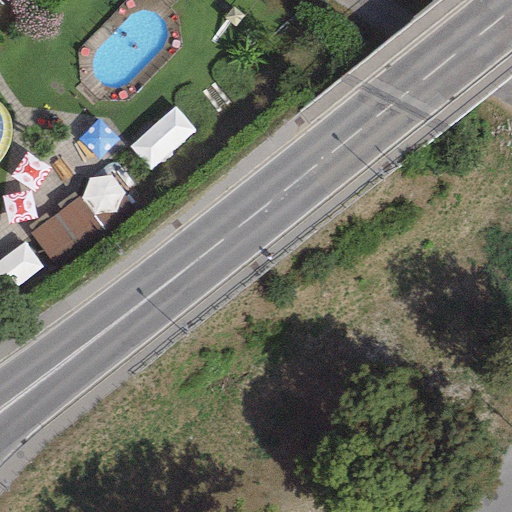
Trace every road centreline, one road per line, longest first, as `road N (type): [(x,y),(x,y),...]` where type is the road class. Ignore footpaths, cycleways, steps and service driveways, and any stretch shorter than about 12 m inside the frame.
road 1 (tertiary): [(0,415),(511,14)]
road 2 (track): [(374,0),(511,101)]
